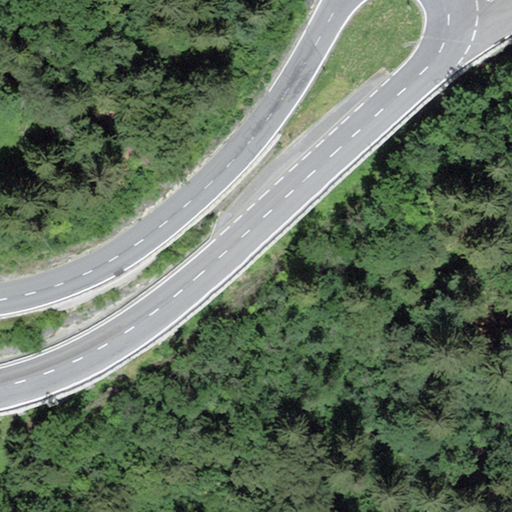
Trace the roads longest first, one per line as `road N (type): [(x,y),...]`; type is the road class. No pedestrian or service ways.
road 1 (primary): [(449,11),(435,63),(403,99),(188,293),(103,355),(0,392)]
road 2 (primary): [(0,302),(106,269),(207,194),(266,129),(343,0)]
